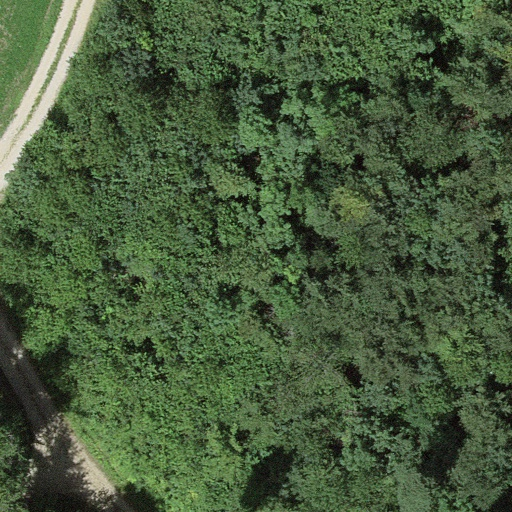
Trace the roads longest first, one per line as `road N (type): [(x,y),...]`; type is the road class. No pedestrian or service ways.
road 1 (track): [(0,355),(105,511)]
road 2 (track): [(0,153),(19,130),(69,0)]
